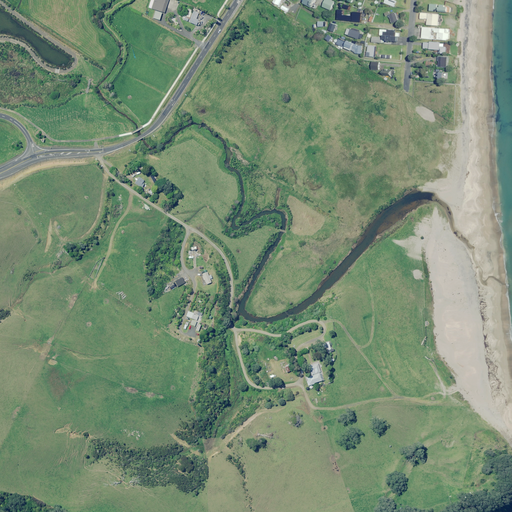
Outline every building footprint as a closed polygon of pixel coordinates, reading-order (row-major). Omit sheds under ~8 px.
[(150,0),(148,8),(155,10),(152,18),(159,20),(162,12),(164,13),(167,0),(154,0),(155,0),(153,0),(150,0)] [(306,0),(305,3),(316,9),(318,4),(315,3),(316,0),(306,0)] [(335,2),(331,0),(326,0),(324,7),(332,10),(335,2)] [(288,12),(291,7),(285,3),(282,9),(288,12)] [(183,20),(189,22),(196,25),(196,24),(198,25),(199,23),(197,22),(198,20),(196,19),(198,15),(193,12),(190,19),(185,17),(183,20)] [(400,21),(398,13),(390,15),(393,23),(400,21)] [(440,16),(440,14),(422,13),(421,19),(425,19),(425,21),(428,21),(428,25),(441,26),(441,22),(442,22),(443,21),(443,20),(443,19),(442,19),(442,18),(442,16),(440,16)] [(451,29),(424,27),(423,39),(448,40),(448,39),(450,39),(451,29)] [(362,31),(353,28),(353,30),(349,28),(347,34),(359,39),(360,38),(362,39),(364,34),(361,33),(362,31)] [(400,37),(401,33),(395,32),(395,30),(381,29),(381,35),(385,36),(384,40),(387,40),(387,42),(391,42),(391,41),(398,41),(398,37),(400,37)] [(337,44),(345,48),(351,50),(352,48),(356,50),(356,53),(362,54),(363,46),(358,44),(358,45),(348,41),(347,43),(339,39),(337,44)] [(446,54),(446,51),(447,47),(444,47),(444,44),(441,44),(441,43),(429,42),(429,43),(425,42),(424,49),(440,50),(440,53),(446,54)] [(377,57),(377,52),(378,46),(369,46),(368,51),(367,56),(377,57)] [(448,58),(441,57),(440,63),(438,62),(438,66),(448,67),(448,58)] [(380,62),(373,62),(372,69),(380,70),(380,62)] [(444,74),(444,72),(441,72),(441,70),(437,69),(437,73),(436,73),(435,77),(438,78),(438,79),(444,80),(444,77),(445,77),(446,77),(446,76),(447,76),(447,75),(446,75),(446,74),(445,74),(444,74)] [(144,181),(139,177),(137,179),(136,178),(134,180),(136,181),(134,183),(141,188),(144,184),(142,183),(144,181)] [(186,317),(187,317),(190,318),(197,320),(198,316),(194,315),(195,314),(188,311),(186,317)] [(329,354),(328,352),(334,351),(333,349),(331,349),(328,342),(322,343),(326,355),(329,354)] [(307,367),(310,375),(320,372),(317,364),(307,367)] [(312,385),(314,384),(314,383),(322,380),(319,373),(306,378),(309,386),(312,385)]
